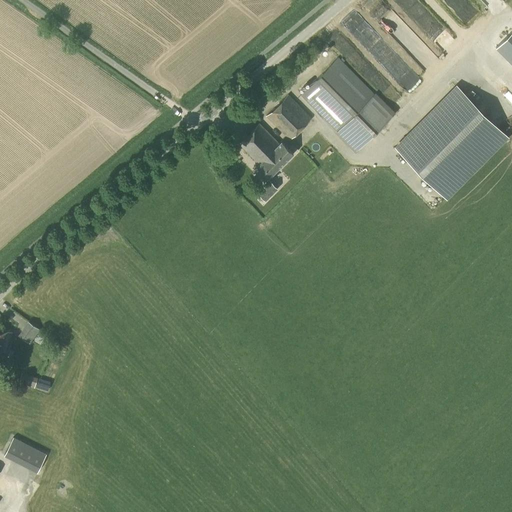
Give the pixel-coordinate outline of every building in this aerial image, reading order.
[(387,6),(391,2),(389,0),(380,0),(373,8),(385,18),(392,11),(387,6)] [(336,37),(343,47),(350,42),(343,32),(336,37)] [(406,67),(375,37),(366,46),(397,76),(406,67)] [(364,54),(358,58),(365,69),(371,65),(364,54)] [(374,95),(338,58),(302,94),(337,131),(356,150),(393,114),(374,95)] [(422,60),(392,89),(404,101),(434,72),(422,60)] [(389,85),(380,74),(373,80),(382,91),(389,85)] [(509,132),(459,83),(398,147),(448,196),(509,132)] [(289,140),(311,117),(287,94),(265,117),(289,140)] [(279,144),(259,123),(239,143),(258,163),(257,165),(268,178),(293,153),(282,141),(279,144)] [(265,201),(277,189),(269,180),(262,186),(264,188),(257,194),(265,201)] [(29,343),(39,330),(27,322),(18,335),(29,343)] [(0,358),(2,360),(12,333),(0,328),(0,358)] [(19,383),(35,388),(37,378),(22,373),(19,383)] [(20,440),(13,437),(12,439),(4,455),(11,459),(33,470),(34,471),(37,472),(46,454),(35,448),(20,440)]
